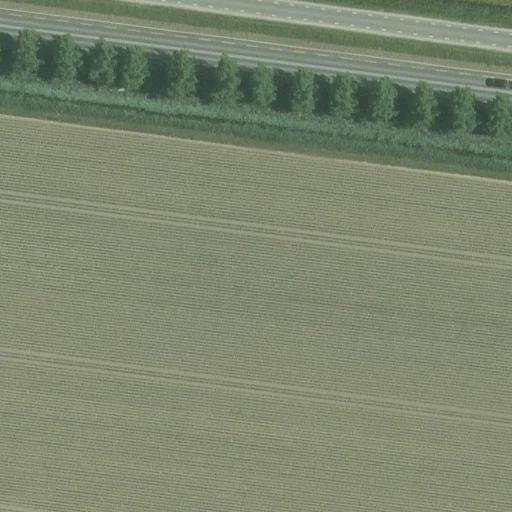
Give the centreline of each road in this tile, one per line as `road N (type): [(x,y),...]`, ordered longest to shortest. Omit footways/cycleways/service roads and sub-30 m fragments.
road 1 (secondary): [(511,93),(0,26)]
road 2 (unclassified): [(511,42),(199,0)]
